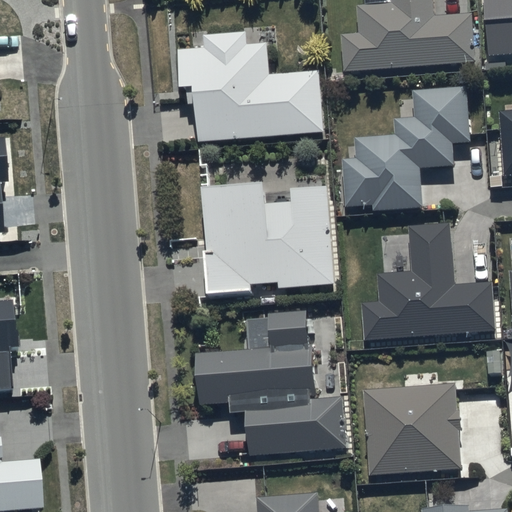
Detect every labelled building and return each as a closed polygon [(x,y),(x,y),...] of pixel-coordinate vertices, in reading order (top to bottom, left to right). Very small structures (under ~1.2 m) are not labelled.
[(434,0),(392,0),(393,6),(360,9),(362,37),(343,38),(346,75),(478,65),(474,15),(436,18),(434,0)] [(511,0),(486,0),(490,59),(511,57),(511,0)] [(196,101),(199,150),(325,142),(322,81),(271,84),(269,52),(249,53),(248,42),(206,45),(207,56),(181,57),(183,101),(196,101)] [(344,162),(348,211),(376,209),(376,214),(425,210),(423,172),(457,169),(456,146),(473,145),(469,89),(415,93),(417,121),(396,122),(398,138),(356,141),(358,161),(344,162)] [(511,113),(503,114),(507,177),(511,176),(511,113)] [(281,299),(337,294),(330,198),(296,201),(296,210),(271,212),(269,193),(297,191),(294,159),(223,164),(225,197),(205,199),(209,306),(254,305),(254,297),(280,294),(281,299)] [(381,304),(362,305),(365,344),(497,335),(494,285),(457,288),(453,228),(411,231),(414,274),(379,277),(381,304)] [(0,316),(0,397),(10,397),(8,361),(18,360),(15,315),(0,316)] [(249,423),(251,462),(348,458),(346,405),(321,408),(316,353),(312,353),(310,320),(270,323),(273,355),(197,361),(201,412),(230,409),(232,425),(249,423)] [(457,387),(366,394),(372,480),(463,473),(457,387)] [(0,511),(41,511),(39,469),(1,471),(0,459),(0,511)] [(322,511),(322,500),(260,503),(260,511),(322,511)]
